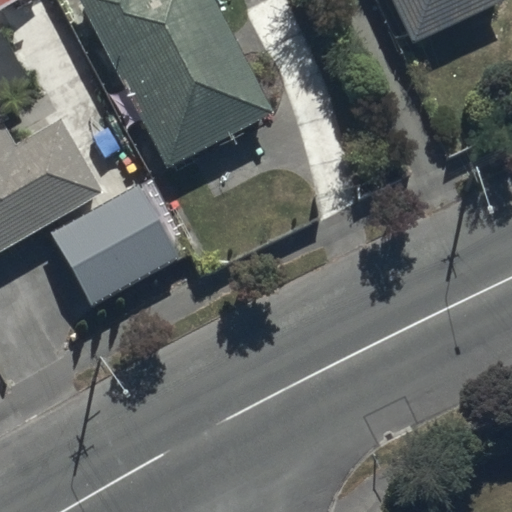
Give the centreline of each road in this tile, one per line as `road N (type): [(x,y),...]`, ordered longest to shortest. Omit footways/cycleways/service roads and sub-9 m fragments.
road 1 (tertiary): [(189,438),(511,280)]
road 2 (tertiary): [(63,511),(189,438)]
